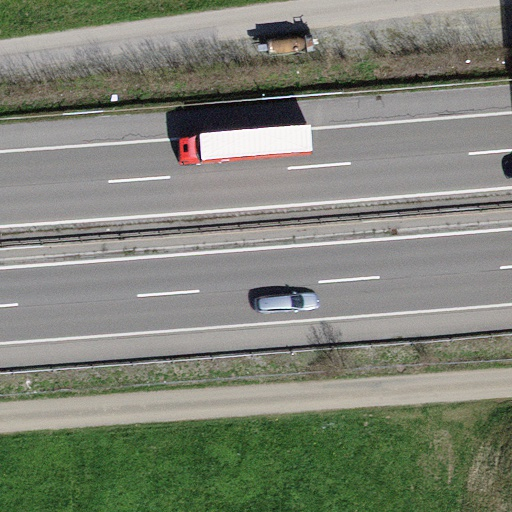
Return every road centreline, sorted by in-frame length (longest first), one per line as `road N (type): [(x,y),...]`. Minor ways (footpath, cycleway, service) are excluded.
road 1 (motorway): [(0,308),(511,269)]
road 2 (motorway): [(511,148),(0,187)]
road 3 (track): [(511,381),(0,417)]
road 4 (unclassified): [(444,0),(0,60)]
